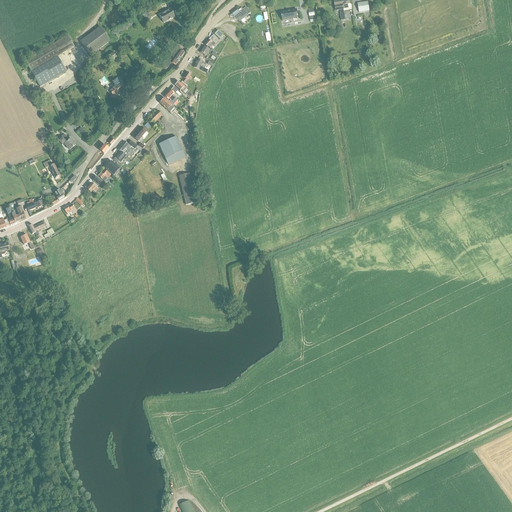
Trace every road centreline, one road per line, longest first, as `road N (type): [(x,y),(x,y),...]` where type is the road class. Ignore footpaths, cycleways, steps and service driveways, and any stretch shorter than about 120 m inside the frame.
road 1 (unclassified): [(321,511),(511,420)]
road 2 (unclassified): [(179,74),(115,127),(72,197)]
road 3 (tertiary): [(72,197),(179,74)]
